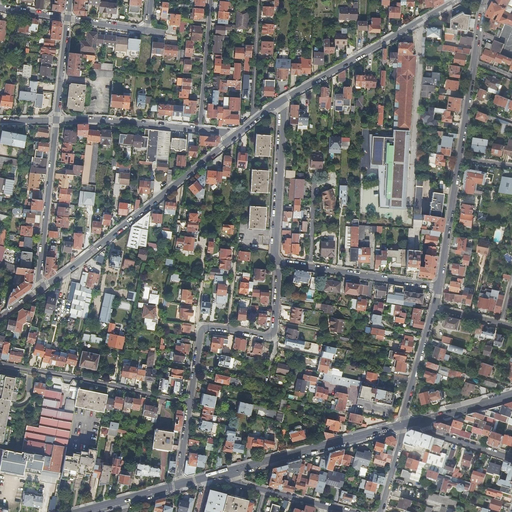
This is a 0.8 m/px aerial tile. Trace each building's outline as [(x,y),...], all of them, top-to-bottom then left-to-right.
[(36,0),(35,8),(43,9),(44,0),(36,0)] [(64,9),(64,0),(54,0),(54,3),(53,3),(52,4),(51,10),(61,12),(64,9)] [(74,0),(73,11),(76,14),(87,16),(88,5),(85,4),(85,6),(84,11),(84,7),(83,7),(83,1),(85,1),(85,0),(74,0)] [(103,0),(103,1),(100,0),(99,5),(99,12),(107,13),(108,3),(108,0),(103,0)] [(140,6),(140,0),(129,0),(128,12),(139,13),(139,6),(140,6)] [(511,0),(494,0),(486,15),(506,23),(505,24),(511,26),(511,14),(510,14),(506,12),(507,9),(505,9),(510,0),(511,0)] [(219,1),(218,11),(227,12),(227,5),(230,5),(230,1),(229,1),(219,1)] [(339,19),(357,19),(358,2),(353,2),(353,8),(339,8),(339,19)] [(393,17),(399,17),(400,4),(400,2),(397,2),(397,4),(394,4),(389,3),(389,7),(388,16),(393,17)] [(116,4),(108,3),(107,13),(116,14),(116,4)] [(274,6),(271,6),(263,6),(263,14),(273,15),(274,6)] [(194,13),(193,19),(198,19),(198,18),(203,18),(204,8),(193,7),(193,12),(194,13)] [(227,12),(218,11),(218,18),(227,19),(228,12),(227,12)] [(235,29),(235,33),(243,34),(244,28),(247,29),(248,11),(236,11),(236,12),(235,24),(235,29)] [(451,28),(445,27),(445,33),(446,33),(454,35),(455,29),(469,31),(471,15),(465,14),(464,12),(452,20),(451,28)] [(170,24),(180,25),(180,21),(180,17),(180,15),(171,14),(170,24)] [(368,32),(380,32),(381,18),(371,17),(371,24),(369,24),(368,32)] [(37,31),(39,19),(31,18),(29,30),(37,31)] [(505,24),(492,18),(490,23),(492,24),(491,26),(497,28),(498,26),(503,28),(505,24)] [(51,33),(50,39),(54,39),(60,40),(61,33),(62,24),(60,22),(52,20),(51,26),(52,27),(52,28),(51,28),(51,29),(49,29),(49,33),(51,33)] [(367,30),(367,21),(358,21),(357,29),(367,30)] [(19,23),(18,31),(27,33),(29,24),(19,23)] [(232,24),(225,23),(225,26),(216,25),(215,34),(226,34),(227,31),(224,31),(225,29),(227,30),(232,30),(232,29),(232,24)] [(265,23),(263,23),(262,32),(273,33),(273,24),(272,24),(265,23)] [(191,40),(192,41),(193,41),(200,41),(201,35),(201,30),(200,30),(200,26),(193,26),(192,26),(190,26),(190,30),(192,30),(191,40)] [(427,36),(441,38),(442,28),(428,26),(427,36)] [(334,33),(334,38),(334,44),(344,44),(347,44),(347,28),(344,27),(342,27),(342,34),(334,33)] [(96,45),(97,35),(98,33),(88,32),(87,42),(80,41),(79,50),(96,52),(96,45)] [(223,35),(214,35),(214,39),(215,40),(215,45),(213,45),(213,48),(213,50),(212,54),(215,55),(220,55),(220,47),(219,47),(220,46),(222,46),(223,35)] [(103,44),(115,45),(116,37),(104,36),(103,43),(103,44)] [(472,45),(473,37),(461,36),(460,43),(472,45)] [(53,46),(54,39),(50,39),(45,38),(40,37),(39,43),(44,43),(44,46),(53,47),(54,48),(55,46),(53,46)] [(115,50),(127,52),(127,50),(128,38),(116,37),(115,45),(115,50)] [(127,50),(139,51),(140,40),(128,38),(127,50)] [(334,38),(323,39),(323,52),(334,52),(334,44),(334,38)] [(413,43),(400,42),(400,39),(398,40),(398,53),(396,81),(393,128),(393,135),(369,134),(370,168),(377,168),(387,168),(385,206),(404,207),(405,184),(406,184),(409,145),(406,143),(406,141),(409,142),(410,122),(413,69),(415,69),(415,55),(414,55),(414,54),(413,54),(413,43)] [(185,54),(184,57),(191,57),(193,57),(193,53),(191,53),(192,41),(191,40),(186,40),(185,49),(185,52),(185,54)] [(487,42),(485,47),(498,53),(500,54),(505,44),(499,41),(495,40),(493,45),(487,42)] [(273,41),(262,41),(261,53),(272,54),(273,41)] [(163,56),(163,54),(164,45),(164,43),(152,42),(151,54),(163,56)] [(244,56),(245,45),(242,44),(242,48),(235,47),(235,58),(239,58),(239,56),(244,56)] [(163,54),(177,55),(178,48),(178,46),(164,45),(163,54)] [(444,45),(443,51),(470,55),(471,49),(463,48),(463,50),(458,49),(459,48),(444,45)] [(53,47),(46,47),(45,54),(52,55),(54,55),(54,52),(55,52),(55,48),(53,47)] [(184,60),(184,57),(185,54),(185,52),(185,49),(178,48),(177,55),(177,59),(181,59),(184,60)] [(492,60),(495,61),(495,60),(497,53),(486,49),(482,59),(489,62),(490,61),(491,62),(492,60)] [(69,52),(66,75),(78,76),(79,70),(79,67),(80,67),(81,66),(79,66),(81,54),(69,52)] [(323,52),(314,52),(313,63),(318,63),(319,64),(322,64),(322,63),(323,63),(323,52)] [(396,81),(398,53),(393,53),(392,53),(390,53),(389,62),(393,63),(393,67),(394,67),(394,72),(392,75),(391,81),(396,81)] [(497,53),(495,60),(501,63),(502,60),(510,64),(511,59),(511,58),(500,54),(498,53),(497,53)] [(52,55),(45,54),(42,54),(41,66),(51,67),(52,55)] [(87,63),(94,63),(95,55),(83,54),(83,57),(87,57),(87,59),(88,59),(87,63)] [(465,65),(466,55),(456,54),(455,64),(465,65)] [(291,63),(290,73),(301,74),(301,72),(308,73),(308,67),(309,68),(310,59),(305,59),(303,57),(302,57),(301,56),(300,57),(298,58),(298,63),(291,63)] [(191,60),(184,60),(181,59),(180,63),(184,64),(183,68),(188,69),(190,69),(191,60)] [(101,65),(100,70),(112,71),(113,64),(103,63),(103,61),(101,61),(101,65)] [(32,65),(24,64),(23,68),(22,72),(22,76),(21,79),(30,80),(32,65)] [(229,71),(229,67),(230,65),(220,64),(220,73),(229,74),(229,71)] [(460,66),(453,65),(451,76),(460,77),(461,72),(460,72),(460,66)] [(50,76),(51,67),(41,66),(40,75),(50,76)] [(276,78),(287,79),(288,68),(277,67),(276,78)] [(113,77),(114,71),(112,71),(100,70),(94,69),(93,75),(100,76),(113,77)] [(423,77),(423,84),(435,85),(437,86),(438,81),(441,81),(441,73),(433,72),(433,77),(423,77)] [(364,87),(364,76),(355,75),(355,86),(364,87)] [(371,75),(364,75),(364,76),(364,87),(376,87),(376,76),(374,76),(371,76),(371,75)] [(500,91),(501,88),(502,85),(499,84),(501,81),(488,76),(486,82),(485,85),(489,86),(487,90),(492,92),(497,94),(498,95),(500,91)] [(219,84),(218,90),(218,91),(227,91),(227,85),(228,85),(236,85),(236,88),(240,89),(241,80),(239,80),(233,80),(227,80),(223,79),(219,79),(219,84)] [(460,81),(448,79),(447,89),(458,90),(460,81)] [(34,90),(36,90),(50,92),(51,87),(55,88),(55,83),(34,81),(33,87),(32,90),(34,90)] [(264,95),(274,95),(274,81),(264,81),(264,86),(263,86),(262,90),(264,90),(264,95)] [(82,111),(82,110),(83,110),(85,85),(70,83),(70,85),(69,85),(68,91),(70,91),(69,100),(67,100),(66,106),(68,106),(68,108),(73,109),(73,110),(82,111)] [(0,103),(0,105),(12,108),(13,96),(15,85),(14,85),(9,84),(9,88),(6,87),(5,95),(1,94),(0,103)] [(423,84),(422,97),(430,97),(431,93),(429,93),(429,91),(434,92),(434,91),(435,85),(423,84)] [(179,97),(185,98),(186,94),(190,94),(191,86),(182,85),(181,92),(179,91),(179,97)] [(32,90),(33,87),(30,87),(30,91),(20,90),(19,99),(35,101),(35,95),(36,93),(36,90),(34,90),(32,90)] [(326,89),(326,88),(321,87),(321,97),(319,97),(319,103),(320,103),(326,104),(326,107),(327,108),(330,108),(331,97),(328,97),(329,89),(326,89)] [(489,101),(492,92),(487,90),(481,88),(478,97),(485,100),(485,99),(489,101)] [(218,90),(212,90),(212,96),(210,95),(210,99),(212,99),(211,103),(213,104),(217,104),(218,99),(218,96),(218,91),(218,90)] [(130,93),(123,92),(123,95),(122,108),(129,108),(130,93)] [(122,108),(123,95),(111,94),(110,107),(122,108)] [(334,109),(342,110),(342,105),(342,102),(343,95),(335,94),(334,109)] [(504,111),(509,99),(506,98),(498,95),(497,94),(495,102),(501,104),(499,109),(504,111)] [(43,96),(35,95),(35,101),(34,107),(41,108),(42,104),(43,96)] [(146,96),(144,96),(138,95),(137,106),(145,107),(145,102),(146,96)] [(355,106),(363,107),(364,95),(360,95),(360,103),(355,103),(355,106)] [(239,98),(224,97),(223,99),(223,106),(223,107),(222,118),(222,120),(222,123),(238,123),(238,114),(229,114),(229,111),(234,111),(235,111),(235,110),(239,110),(239,98)] [(449,109),(461,111),(463,99),(451,97),(450,103),(449,103),(448,106),(450,106),(449,109)] [(158,103),(157,114),(164,114),(165,103),(158,103)] [(173,104),(165,103),(164,114),(172,115),(173,105),(173,104)] [(213,104),(211,103),(208,103),(207,111),(207,113),(207,117),(216,117),(217,110),(212,109),(213,104)] [(195,114),(195,107),(184,106),(173,105),(172,115),(171,121),(183,122),(183,116),(182,116),(183,113),(195,114)] [(290,116),(298,117),(298,110),(299,105),(290,105),(290,116)] [(435,112),(436,108),(429,107),(429,111),(421,110),(420,117),(428,118),(427,124),(435,125),(436,120),(434,119),(435,112)] [(438,108),(436,108),(435,112),(444,113),(443,121),(444,121),(452,122),(453,117),(450,116),(451,112),(448,111),(448,109),(438,108)] [(299,109),(298,110),(298,117),(298,124),(298,125),(307,125),(307,111),(303,110),(303,109),(299,109)] [(495,125),(496,121),(497,118),(486,114),(479,111),(477,118),(487,122),(487,120),(490,121),(489,123),(495,125)] [(87,136),(87,130),(88,125),(77,125),(77,134),(83,134),(83,136),(87,136)] [(47,136),(49,128),(39,127),(38,134),(47,136)] [(101,131),(100,143),(110,144),(111,137),(109,136),(110,130),(101,129),(101,130),(101,131)] [(170,131),(145,129),(144,136),(148,137),(147,142),(145,161),(152,162),(152,164),(151,170),(157,171),(157,170),(157,163),(166,164),(166,163),(168,164),(169,151),(169,148),(170,131)] [(14,132),(2,130),(0,140),(0,142),(12,145),(14,132)] [(76,131),(65,130),(64,141),(74,142),(76,131)] [(80,183),(96,185),(98,164),(100,143),(101,131),(101,130),(100,130),(99,131),(87,130),(87,136),(86,144),(85,152),(84,155),(83,165),(81,176),(80,183)] [(437,154),(444,155),(451,156),(454,137),(457,138),(458,134),(443,131),(442,135),(443,136),(442,144),(441,144),(441,145),(439,145),(437,154)] [(26,134),(14,132),(12,145),(24,147),(25,139),(26,134)] [(269,144),(269,141),(270,135),(259,135),(259,134),(256,133),(254,157),(257,157),(258,156),(268,156),(269,144)] [(131,144),(132,135),(127,134),(127,137),(123,136),(122,143),(131,144)] [(141,136),(133,135),(132,146),(140,147),(141,136)] [(207,137),(199,136),(198,144),(207,145),(207,137)] [(329,149),(341,149),(341,148),(341,141),(341,137),(329,136),(329,149)] [(178,139),(172,138),(171,148),(169,148),(169,151),(175,152),(177,152),(178,139)] [(472,150),(486,152),(488,140),(474,138),(472,150)] [(49,142),(40,141),(39,141),(38,149),(35,149),(34,156),(37,157),(40,157),(44,157),(44,150),(48,150),(49,142)] [(63,142),(62,152),(70,153),(71,148),(74,148),(74,145),(71,145),(71,143),(63,142)] [(502,155),(504,145),(494,144),(493,153),(502,155)] [(197,146),(189,146),(188,155),(196,156),(197,146)] [(72,162),(73,154),(70,153),(62,152),(61,161),(72,162)] [(236,167),(245,168),(247,153),(238,152),(236,167)] [(437,154),(434,153),(433,157),(430,156),(429,162),(445,165),(446,159),(443,159),(444,155),(437,154)] [(183,155),(177,155),(176,164),(184,165),(185,154),(183,154),(183,155)] [(9,157),(0,155),(0,161),(8,164),(9,157)] [(225,166),(230,166),(231,156),(224,155),(223,164),(225,164),(225,166)] [(316,166),(322,166),(323,155),(311,155),(310,167),(316,167),(316,166)] [(45,173),(46,169),(33,167),(33,165),(34,156),(32,156),(32,157),(30,172),(45,173)] [(18,159),(9,157),(8,164),(17,165),(18,159)] [(72,175),(78,176),(79,165),(73,164),(73,170),(65,169),(65,174),(72,175)] [(229,176),(230,166),(225,166),(222,165),(222,172),(221,175),(229,176)] [(385,206),(387,168),(377,168),(380,208),(404,209),(404,207),(385,206)] [(267,179),(267,176),(267,171),(254,170),(254,169),(251,169),(250,193),(253,193),(253,192),(254,192),(254,193),(255,193),(255,192),(266,193),(267,179)] [(478,183),(485,184),(487,172),(468,169),(466,171),(465,178),(470,179),(475,180),(475,183),(478,183)] [(220,181),(221,180),(221,175),(222,172),(210,171),(207,170),(206,175),(205,182),(214,183),(216,183),(216,181),(220,181)] [(45,179),(45,173),(30,172),(28,187),(38,188),(39,183),(40,178),(45,179)] [(115,172),(114,182),(128,184),(129,182),(129,174),(115,172)] [(66,188),(67,188),(68,182),(71,182),(72,175),(65,174),(55,173),(55,178),(60,178),(61,178),(61,181),(59,181),(59,187),(66,188)] [(6,178),(0,176),(0,201),(1,202),(2,196),(3,192),(12,194),(15,180),(6,178)] [(511,177),(502,176),(500,187),(499,191),(511,194),(511,177)] [(423,178),(416,177),(414,214),(421,214),(423,178)] [(470,179),(465,178),(463,192),(478,195),(479,195),(479,191),(475,190),(475,184),(478,183),(475,183),(475,180),(470,179)] [(302,198),(303,179),(295,179),(294,190),(294,194),(294,198),(300,198),(302,198)] [(149,184),(146,184),(146,181),(140,180),(138,192),(148,193),(149,184)] [(445,181),(438,180),(437,188),(444,189),(445,181)] [(188,186),(194,194),(202,188),(196,181),(192,184),(191,183),(188,184),(189,186),(188,186)] [(95,189),(96,185),(80,183),(80,190),(79,191),(95,192),(95,189)] [(342,199),(342,208),(347,208),(348,186),(339,185),(339,197),(341,197),(341,199),(342,199)] [(38,188),(28,187),(27,189),(33,190),(32,198),(37,198),(39,188),(38,188)] [(71,192),(72,189),(67,188),(66,188),(66,189),(60,189),(59,198),(60,198),(59,203),(64,204),(69,205),(70,199),(69,199),(70,192),(71,192)] [(332,189),(327,191),(322,193),(321,194),(320,195),(320,196),(320,197),(321,198),(321,199),(322,199),(323,199),(324,199),(325,202),(325,209),(335,209),(335,200),(332,189)] [(428,215),(440,217),(441,207),(442,207),(442,204),(443,194),(433,192),(431,202),(430,202),(430,206),(429,215),(428,215)] [(37,198),(32,198),(31,200),(31,201),(28,201),(28,204),(31,204),(30,208),(35,209),(41,210),(42,199),(37,198)] [(299,210),(300,200),(294,199),(294,200),(293,206),(293,210),(293,218),(298,218),(303,218),(306,219),(306,215),(303,215),(303,210),(299,210)] [(176,203),(165,201),(164,210),(163,213),(175,214),(176,203)] [(119,202),(117,213),(126,214),(126,213),(127,213),(128,208),(130,207),(130,203),(119,202)] [(2,203),(1,210),(1,212),(7,213),(7,212),(9,205),(2,203)] [(74,205),(69,205),(64,204),(64,207),(58,207),(58,210),(57,210),(56,213),(57,214),(68,216),(68,211),(70,211),(70,208),(73,208),(74,205)] [(472,215),(474,206),(463,204),(462,213),(472,215)] [(265,215),(265,212),(265,207),(252,207),(252,205),(249,205),(248,222),(248,228),(259,229),(264,229),(265,215)] [(41,214),(41,210),(35,209),(30,208),(27,208),(24,208),(23,212),(27,212),(26,221),(34,222),(34,214),(41,214)] [(197,213),(201,213),(201,210),(189,208),(189,212),(188,212),(188,221),(196,221),(197,213)] [(150,211),(132,225),(128,246),(137,248),(138,245),(146,246),(146,242),(150,211)] [(286,217),(291,217),(292,211),(283,211),(283,221),(282,221),(282,229),(285,229),(285,221),(286,221),(286,217)] [(482,221),(485,221),(486,217),(482,217),(483,213),(479,212),(478,215),(477,220),(482,221)] [(0,219),(9,222),(11,216),(8,215),(0,213),(0,219)] [(160,223),(161,214),(152,213),(151,222),(160,223)] [(471,226),(473,215),(472,215),(462,213),(460,224),(465,225),(465,227),(468,227),(469,226),(471,226)] [(103,214),(103,215),(102,224),(110,224),(111,215),(103,214)] [(67,227),(69,217),(56,215),(56,220),(57,220),(56,226),(67,227)] [(422,215),(422,220),(432,221),(433,220),(434,220),(433,226),(432,226),(431,230),(440,231),(443,232),(445,218),(440,217),(428,215),(422,215)] [(0,219),(0,227),(1,228),(8,229),(9,222),(0,219)] [(422,220),(413,219),(413,228),(408,228),(407,249),(406,263),(406,267),(406,272),(417,273),(418,266),(419,253),(419,251),(414,251),(415,227),(421,227),(422,226),(422,220)] [(196,234),(198,235),(199,231),(196,231),(197,221),(196,221),(188,221),(187,220),(186,230),(191,231),(191,234),(196,234)] [(346,220),(345,247),(351,247),(350,261),(357,261),(358,236),(358,226),(359,221),(346,220)] [(101,222),(92,221),(91,232),(99,233),(101,222)] [(232,233),(233,225),(223,224),(222,229),(227,230),(226,233),(232,233)] [(32,227),(31,226),(21,225),(20,234),(30,235),(31,234),(32,227)] [(440,231),(431,230),(426,229),(421,228),(421,233),(425,234),(424,235),(426,235),(425,242),(436,244),(437,237),(439,237),(440,231)] [(61,239),(61,236),(62,232),(60,232),(53,231),(49,230),(48,236),(55,237),(55,238),(61,239)] [(287,234),(287,240),(285,240),(285,243),(283,243),(283,248),(285,248),(285,253),(289,253),(290,238),(291,230),(288,230),(282,230),(282,233),(287,234)] [(83,234),(74,233),(72,243),(71,248),(74,249),(74,250),(79,250),(79,249),(81,249),(83,234)] [(195,238),(196,234),(191,234),(189,234),(188,233),(184,233),(184,238),(184,239),(182,249),(192,250),(194,238),(195,238)] [(304,237),(304,234),(300,233),(296,233),(292,233),(291,253),(298,253),(298,251),(299,252),(300,246),(298,246),(298,244),(295,244),(296,237),(299,237),(304,237)] [(31,246),(32,236),(25,236),(24,242),(19,241),(19,245),(31,246)] [(358,236),(357,261),(368,262),(369,241),(362,241),(363,239),(364,236),(358,236)] [(465,251),(467,238),(466,238),(460,237),(459,243),(458,250),(462,251),(464,251),(465,251)] [(175,248),(182,249),(184,239),(176,238),(175,248)] [(482,253),(488,254),(488,252),(489,247),(490,242),(478,240),(476,253),(481,254),(482,253)] [(321,242),(320,255),(333,256),(333,241),(328,241),(328,242),(321,242)] [(62,250),(71,252),(71,248),(72,243),(64,242),(62,250)] [(46,252),(46,256),(54,257),(55,257),(55,253),(56,253),(56,251),(56,248),(55,248),(55,246),(51,245),(50,250),(49,250),(49,252),(46,252)] [(427,249),(426,254),(435,256),(436,251),(434,250),(435,247),(428,246),(428,249),(427,249)] [(143,249),(139,249),(138,257),(145,259),(147,249),(143,248),(143,249)] [(220,248),(219,257),(229,259),(231,250),(220,248)] [(401,263),(401,249),(392,248),(392,257),(393,257),(396,258),(396,261),(395,262),(393,262),(392,263),(392,264),(392,265),(392,266),(393,266),(400,267),(401,263)] [(22,250),(20,267),(30,268),(32,252),(22,250)] [(248,260),(249,252),(239,250),(238,259),(248,260)] [(469,265),(471,252),(465,251),(464,251),(462,251),(458,250),(456,250),(456,253),(460,254),(465,255),(463,264),(469,265)] [(96,261),(103,264),(105,256),(100,253),(98,257),(96,261)] [(121,256),(117,255),(112,253),(109,266),(115,267),(119,267),(121,256)] [(425,261),(424,266),(430,267),(435,267),(436,256),(435,256),(426,254),(425,254),(424,261),(425,261)] [(47,278),(55,272),(56,264),(53,264),(54,257),(46,256),(44,276),(47,278)] [(0,259),(0,267),(15,272),(16,266),(17,266),(17,265),(0,259)] [(132,269),(134,261),(125,259),(123,268),(132,269)] [(230,265),(231,260),(220,259),(219,267),(223,268),(229,268),(229,264),(230,265)] [(460,267),(460,264),(454,263),(453,273),(459,274),(458,275),(462,276),(464,267),(460,267)] [(16,266),(15,272),(23,273),(23,272),(25,272),(24,277),(22,277),(21,279),(24,279),(24,281),(21,282),(20,281),(16,284),(17,285),(16,285),(17,286),(14,289),(12,288),(12,291),(12,292),(10,291),(6,307),(30,289),(33,286),(35,268),(30,268),(20,267),(17,266),(16,266)] [(417,273),(417,278),(419,278),(419,276),(431,278),(433,276),(435,267),(430,267),(424,266),(424,267),(421,267),(418,266),(417,273)] [(264,269),(259,268),(255,268),(254,276),(253,275),(253,276),(254,276),(254,277),(264,278),(264,269)] [(309,271),(294,269),(292,282),(298,283),(299,281),(307,283),(309,271)] [(89,272),(88,273),(83,271),(80,283),(71,281),(67,299),(72,300),(69,312),(79,315),(86,286),(93,287),(94,284),(97,285),(98,283),(97,283),(99,274),(89,272)] [(180,278),(178,278),(179,274),(171,273),(170,281),(179,283),(180,278)] [(214,278),(212,293),(217,294),(216,302),(225,303),(226,299),(227,299),(228,293),(225,293),(226,285),(222,284),(222,276),(214,275),(214,278)] [(449,293),(463,295),(463,293),(459,293),(461,282),(462,282),(463,279),(458,278),(458,282),(451,281),(449,293)] [(56,299),(57,299),(62,279),(57,283),(53,298),(48,297),(45,308),(53,309),(56,299)] [(339,292),(340,282),(325,279),(323,290),(339,292)] [(249,280),(247,280),(247,283),(240,282),(239,292),(248,293),(248,287),(249,281),(249,280)] [(358,294),(359,284),(346,282),(344,293),(358,295),(358,294)] [(367,285),(359,284),(358,294),(365,295),(367,285)] [(392,303),(402,305),(404,292),(405,286),(389,284),(387,296),(386,302),(392,303)] [(379,295),(385,296),(386,287),(384,287),(375,285),(375,289),(377,289),(376,297),(378,298),(379,295)] [(477,306),(488,308),(492,290),(485,288),(485,290),(481,289),(477,306)] [(185,302),(191,303),(192,295),(190,295),(191,290),(182,289),(181,299),(185,300),(185,302)] [(252,289),(252,293),(252,295),(260,296),(260,298),(261,298),(260,302),(265,302),(265,304),(268,305),(269,290),(252,289)] [(466,304),(471,305),(474,289),(472,289),(471,292),(469,292),(464,291),(463,293),(463,295),(462,302),(466,302),(466,304)] [(495,311),(497,299),(498,296),(498,295),(499,290),(493,289),(492,290),(488,308),(488,309),(495,311)] [(129,290),(127,299),(134,301),(136,292),(129,290)] [(402,305),(409,306),(414,307),(415,302),(416,293),(404,292),(402,305)] [(462,302),(463,295),(449,293),(446,292),(445,299),(462,302)] [(87,293),(81,317),(87,318),(92,294),(87,293)] [(109,294),(106,293),(99,320),(109,322),(115,296),(115,295),(112,294),(109,294)] [(416,293),(415,302),(422,303),(423,295),(416,293)] [(143,316),(145,316),(146,317),(145,324),(147,324),(147,325),(147,326),(148,328),(152,328),(154,327),(154,325),(157,325),(158,319),(157,318),(153,318),(155,306),(152,306),(153,302),(157,303),(158,295),(150,294),(149,301),(147,303),(143,303),(142,306),(142,307),(143,308),(143,309),(144,310),(143,316)] [(504,296),(498,295),(498,296),(497,299),(495,311),(494,312),(500,314),(504,296)] [(31,322),(37,297),(30,302),(31,304),(29,311),(23,309),(22,308),(18,311),(18,312),(16,321),(14,330),(20,331),(22,323),(26,321),(31,322)] [(355,309),(357,303),(357,300),(350,299),(348,308),(355,309)] [(357,310),(364,311),(366,300),(361,299),(360,303),(357,303),(355,309),(357,310)] [(201,301),(200,313),(206,313),(209,313),(210,302),(201,301)] [(324,309),(324,312),(332,314),(333,305),(315,302),(314,308),(324,309)] [(377,307),(373,307),(373,312),(381,314),(383,303),(378,302),(377,307)] [(190,314),(192,315),(193,310),(190,310),(191,305),(181,304),(179,317),(189,319),(190,314)] [(404,318),(405,318),(405,313),(401,312),(401,311),(400,311),(400,306),(396,305),(394,314),(393,314),(393,316),(395,316),(404,318)] [(290,318),(290,322),(299,324),(300,320),(302,308),(292,306),(290,318)] [(249,320),(250,309),(246,309),(239,308),(238,319),(249,320)] [(413,308),(411,319),(414,320),(419,320),(420,314),(422,314),(423,310),(413,308)] [(266,321),(270,322),(271,311),(267,311),(263,310),(262,314),(259,313),(258,319),(259,319),(258,323),(264,324),(264,326),(266,326),(266,321)] [(380,323),(380,320),(381,315),(371,313),(370,321),(373,321),(380,323)] [(460,319),(447,316),(444,326),(456,329),(457,329),(459,324),(460,319)] [(332,325),(331,330),(342,332),(344,320),(331,317),(329,324),(332,325)] [(6,328),(14,330),(16,321),(8,319),(6,328)] [(419,320),(414,320),(413,326),(423,328),(424,321),(419,320)] [(372,327),(382,329),(383,326),(384,323),(380,323),(373,321),(372,327)] [(190,332),(191,323),(183,322),(183,327),(183,331),(190,332)] [(109,323),(106,339),(105,341),(108,342),(107,345),(121,348),(123,336),(118,335),(120,327),(114,326),(115,324),(109,323)] [(484,325),(478,323),(476,332),(475,337),(477,337),(478,338),(479,333),(482,334),(483,330),(483,328),(484,326),(484,325)] [(37,332),(37,329),(38,327),(30,325),(29,332),(26,340),(26,341),(34,343),(37,332)] [(383,336),(384,330),(382,329),(372,327),(371,333),(376,335),(383,336)] [(297,339),(298,330),(288,328),(286,337),(297,339)] [(485,337),(493,339),(495,333),(486,331),(486,330),(487,329),(485,328),(483,328),(483,330),(482,334),(481,336),(480,335),(480,338),(484,339),(485,337)] [(90,335),(83,334),(82,340),(104,344),(105,341),(106,339),(95,336),(95,335),(91,334),(90,335)] [(503,346),(506,336),(498,334),(496,344),(503,346)] [(444,335),(442,342),(451,344),(452,338),(444,335)] [(240,337),(235,336),(232,347),(242,350),(243,345),(245,346),(246,340),(239,339),(240,337)] [(188,344),(189,339),(182,337),(180,349),(177,348),(176,352),(185,353),(188,354),(189,344),(188,344)] [(212,338),(210,351),(217,352),(217,347),(220,348),(221,348),(222,344),(223,344),(223,343),(227,344),(228,339),(223,338),(214,337),(214,338),(212,338)] [(411,352),(413,341),(403,340),(402,339),(401,342),(400,343),(401,343),(400,350),(411,352)] [(9,342),(4,341),(3,347),(2,348),(0,357),(8,359),(10,351),(10,350),(8,349),(9,342)] [(43,356),(44,353),(46,345),(44,345),(45,342),(41,341),(40,344),(36,343),(34,354),(43,356)] [(257,343),(254,343),(252,352),(259,354),(261,344),(257,343)] [(464,348),(451,344),(449,350),(462,354),(464,348)] [(484,354),(490,356),(493,346),(486,345),(484,354)] [(437,346),(436,346),(433,357),(443,360),(443,359),(448,360),(450,355),(445,354),(446,349),(437,346)] [(24,349),(15,347),(14,352),(10,351),(8,359),(20,362),(21,357),(22,357),(23,353),(24,349)] [(59,356),(60,351),(52,349),(50,354),(48,363),(57,365),(59,356)] [(68,353),(67,357),(65,362),(75,364),(77,355),(73,354),(73,352),(68,350),(68,353)] [(390,350),(388,358),(395,360),(397,360),(404,361),(405,353),(390,350)] [(80,361),(79,365),(96,369),(99,355),(83,351),(81,357),(80,361)] [(145,370),(143,379),(154,381),(155,374),(156,369),(152,369),(154,353),(148,352),(148,353),(146,364),(145,368),(145,370)] [(185,358),(185,353),(176,352),(174,352),(174,356),(172,356),(171,359),(184,361),(184,358),(185,358)] [(48,363),(50,354),(44,353),(43,356),(42,361),(48,363)] [(230,357),(223,355),(220,355),(219,358),(218,365),(228,367),(232,367),(234,358),(230,357)] [(65,357),(59,356),(57,365),(63,366),(65,357)] [(322,357),(321,357),(318,371),(321,372),(323,372),(324,373),(332,375),(333,375),(341,376),(341,375),(342,371),(339,370),(338,369),(333,368),(331,369),(330,368),(331,362),(329,362),(329,358),(326,358),(322,357)] [(397,360),(396,367),(395,370),(404,372),(406,362),(404,361),(397,360)] [(427,366),(437,369),(438,366),(440,367),(441,365),(428,361),(427,366)] [(493,365),(482,362),(479,372),(490,376),(493,365)] [(129,366),(128,376),(135,377),(137,364),(130,363),(129,366)] [(284,364),(278,363),(276,372),(287,374),(289,365),(284,364)] [(137,369),(136,378),(143,379),(145,370),(145,368),(146,364),(142,364),(142,365),(138,364),(137,369)] [(121,375),(128,376),(129,366),(123,365),(121,375)] [(437,369),(436,372),(445,375),(446,370),(449,371),(450,368),(447,367),(441,365),(440,367),(438,366),(437,369)] [(167,367),(166,376),(169,376),(172,377),(181,378),(183,369),(167,367)] [(448,376),(452,377),(452,375),(461,377),(461,375),(462,372),(454,370),(450,368),(449,371),(448,376)] [(303,374),(302,379),(306,380),(310,381),(309,384),(315,385),(316,383),(315,382),(316,377),(310,375),(311,370),(306,369),(305,374),(303,374)] [(361,378),(360,381),(362,381),(377,384),(378,384),(379,380),(376,379),(377,374),(372,373),(373,371),(369,371),(368,372),(367,372),(366,377),(365,379),(361,378)] [(427,381),(434,383),(437,374),(427,371),(425,376),(428,377),(427,381)] [(239,378),(216,373),(214,381),(236,386),(237,382),(238,382),(239,378)] [(324,373),(323,379),(331,381),(331,383),(350,387),(350,384),(361,386),(362,381),(360,381),(351,379),(341,376),(333,375),(332,375),(324,373)] [(0,442),(7,444),(10,427),(5,426),(9,407),(10,402),(13,402),(15,402),(20,377),(0,374),(0,376),(0,442)] [(284,376),(276,374),(274,380),(286,382),(286,381),(285,381),(284,380),(284,379),(284,376)] [(171,383),(171,384),(174,384),(173,390),(176,391),(181,392),(183,381),(182,381),(183,378),(181,378),(172,377),(171,383)] [(168,383),(169,379),(160,378),(159,389),(166,390),(166,389),(167,389),(168,383)] [(302,379),(297,378),(294,390),(295,391),(303,392),(306,380),(302,379)] [(362,381),(361,386),(358,397),(377,401),(377,403),(381,404),(381,402),(391,404),(394,392),(377,388),(377,384),(362,381)] [(475,384),(466,381),(464,387),(463,387),(461,393),(469,395),(471,390),(474,391),(475,384)] [(46,384),(35,382),(33,392),(39,393),(44,394),(45,387),(45,385),(46,384)] [(219,391),(221,385),(209,383),(208,383),(208,386),(206,394),(215,396),(222,397),(223,392),(220,392),(219,391)] [(323,388),(316,386),(315,385),(309,384),(308,389),(316,391),(314,396),(318,397),(317,401),(322,402),(323,398),(327,399),(327,395),(328,390),(322,389),(323,388)] [(79,386),(78,386),(75,400),(74,406),(103,412),(104,407),(106,398),(106,396),(107,394),(79,388),(79,386)] [(0,448),(0,470),(23,475),(24,469),(25,469),(38,472),(41,472),(42,472),(47,473),(48,472),(49,472),(50,470),(59,472),(62,472),(65,454),(74,406),(75,400),(66,398),(64,406),(62,406),(63,399),(60,399),(61,390),(60,390),(45,387),(44,394),(43,398),(42,403),(41,409),(40,414),(41,414),(39,427),(26,425),(21,453),(0,448)] [(432,401),(433,403),(437,402),(438,401),(437,400),(443,398),(440,389),(435,391),(434,388),(429,389),(429,391),(432,401)] [(332,403),(331,408),(344,411),(345,406),(346,399),(347,394),(336,391),(336,394),(335,393),(334,396),(338,397),(338,399),(337,404),(336,404),(334,403),(332,403)] [(422,404),(432,401),(429,391),(419,394),(422,404)] [(213,407),(215,396),(206,394),(202,393),(199,404),(204,405),(213,407)] [(114,398),(106,396),(106,398),(104,407),(112,409),(114,400),(114,398)] [(115,396),(114,398),(114,400),(112,409),(112,410),(120,411),(122,398),(115,396)] [(131,408),(133,398),(125,396),(124,406),(123,410),(126,410),(127,407),(131,408)] [(140,399),(133,398),(131,408),(138,409),(140,399)] [(252,404),(238,401),(236,412),(237,412),(249,415),(252,404)] [(158,407),(144,404),(144,405),(142,414),(152,416),(151,421),(156,422),(158,407)] [(212,414),(213,407),(204,405),(202,412),(212,414)] [(511,408),(503,405),(487,410),(511,418),(511,413),(511,408)] [(175,419),(182,421),(183,410),(176,409),(175,419)] [(282,422),(284,411),(278,409),(276,421),(282,422)] [(487,410),(476,413),(485,416),(496,420),(498,420),(508,424),(511,424),(511,418),(487,410)] [(210,421),(212,414),(202,412),(201,419),(210,421)] [(356,413),(355,413),(350,412),(348,420),(361,423),(362,415),(356,413)] [(476,413),(466,415),(474,418),(481,420),(483,421),(485,416),(476,413)] [(496,420),(485,416),(483,421),(487,422),(490,423),(495,425),(496,420)] [(339,421),(326,418),(325,424),(330,425),(329,429),(337,430),(339,421)] [(174,430),(180,431),(182,421),(175,419),(174,430)] [(215,434),(217,423),(210,421),(201,419),(200,423),(199,423),(198,428),(205,430),(210,431),(212,433),(215,434)] [(452,427),(453,427),(460,430),(461,430),(463,423),(454,420),(452,427)] [(478,428),(484,430),(486,425),(487,422),(483,421),(481,420),(481,421),(478,428)] [(494,428),(488,445),(500,449),(504,437),(499,435),(500,433),(499,433),(498,435),(495,434),(496,430),(495,430),(498,420),(496,420),(495,425),(494,428)] [(445,421),(435,424),(435,428),(451,433),(453,427),(452,427),(446,425),(445,421)] [(484,430),(483,434),(482,436),(485,437),(486,435),(489,437),(492,428),(489,427),(490,423),(487,422),(486,425),(484,430)] [(465,431),(467,432),(469,432),(470,427),(473,428),(472,431),(483,434),(484,430),(478,428),(467,425),(465,431)] [(117,429),(109,427),(108,431),(108,434),(116,436),(117,431),(117,429)] [(171,448),(172,444),(172,440),(173,432),(156,429),(156,428),(155,427),(153,442),(152,447),(171,450),(171,448)] [(453,427),(451,433),(459,435),(465,437),(467,432),(465,431),(461,430),(460,430),(453,427)] [(235,431),(234,431),(226,429),(225,434),(226,434),(226,440),(233,441),(235,431)] [(304,434),(303,430),(298,431),(295,430),(289,431),(292,442),(306,438),(304,434)] [(431,449),(434,438),(413,431),(408,434),(405,444),(414,447),(415,444),(431,449)] [(264,439),(264,438),(260,437),(260,439),(257,438),(256,440),(253,439),(253,437),(247,436),(245,447),(251,448),(251,445),(262,448),(264,439)] [(391,436),(373,441),(376,441),(384,444),(388,445),(394,447),(396,440),(391,436)] [(503,444),(511,446),(511,443),(511,437),(506,436),(503,444)] [(440,453),(444,441),(434,438),(431,449),(437,451),(437,454),(440,455),(440,453)] [(275,441),(264,439),(262,448),(266,449),(267,446),(273,447),(275,441)] [(222,450),(231,452),(231,451),(233,443),(233,441),(226,440),(225,446),(223,445),(222,450)] [(384,444),(376,441),(373,449),(381,452),(384,444)] [(233,443),(231,451),(242,452),(243,447),(240,446),(240,444),(233,443)] [(65,454),(62,472),(61,477),(68,479),(69,475),(76,477),(77,474),(84,475),(84,472),(92,473),(94,460),(96,450),(89,448),(88,448),(88,452),(81,450),(80,454),(73,453),(73,452),(72,456),(65,454)] [(337,451),(329,453),(328,457),(325,469),(329,470),(331,470),(333,462),(334,462),(334,461),(334,460),(338,460),(337,464),(339,465),(340,463),(342,454),(344,449),(337,451)] [(426,463),(424,468),(429,470),(442,474),(444,468),(448,456),(446,455),(442,454),(440,453),(440,455),(437,454),(437,451),(431,449),(430,452),(426,463)] [(454,472),(455,468),(456,465),(450,464),(452,456),(453,456),(455,450),(450,449),(449,455),(448,456),(444,468),(447,469),(454,472)] [(363,453),(356,451),(354,457),(352,465),(351,467),(359,469),(360,463),(368,466),(371,453),(364,450),(363,453)] [(113,456),(111,466),(110,472),(119,473),(120,470),(120,467),(121,461),(122,457),(119,456),(118,459),(117,458),(118,453),(113,452),(113,456)] [(187,476),(195,474),(196,466),(198,454),(190,452),(188,459),(188,461),(186,460),(184,473),(187,476)] [(374,462),(384,465),(385,461),(390,462),(392,455),(381,452),(380,455),(376,454),(374,462)] [(206,455),(198,454),(196,466),(204,467),(206,455)] [(345,455),(342,454),(340,463),(348,465),(348,464),(352,465),(354,457),(345,455)] [(470,466),(473,457),(465,454),(462,464),(470,466)] [(320,467),(321,467),(325,469),(328,457),(326,456),(325,460),(322,459),(320,467)] [(403,469),(401,477),(419,482),(423,468),(424,468),(426,463),(422,462),(418,460),(415,460),(409,458),(406,467),(417,470),(416,472),(411,473),(410,475),(408,474),(408,471),(403,469)] [(103,462),(94,460),(92,473),(91,476),(100,478),(103,462)] [(293,492),(294,487),(296,481),(300,464),(301,460),(296,462),(287,464),(285,474),(283,481),(281,489),(293,492)] [(504,486),(511,488),(511,462),(506,461),(504,467),(503,471),(507,472),(508,472),(508,473),(509,473),(509,474),(510,474),(511,474),(509,482),(503,480),(502,482),(500,481),(498,485),(503,486),(504,486)] [(108,463),(103,462),(100,478),(99,484),(108,482),(110,472),(111,466),(108,465),(108,463)] [(141,474),(148,476),(149,466),(149,464),(137,462),(135,474),(141,475),(141,474)] [(503,471),(504,467),(490,462),(487,471),(493,473),(493,472),(502,474),(503,471)] [(306,470),(311,471),(311,470),(312,465),(312,464),(307,463),(307,466),(306,467),(305,467),(305,466),(304,466),(304,465),(300,464),(296,481),(305,484),(307,484),(308,482),(309,479),(300,477),(301,472),(302,472),(303,469),(306,469),(306,470)] [(285,474),(287,464),(272,468),(268,485),(281,489),(283,481),(282,481),(282,480),(281,479),(281,477),(280,477),(281,475),(285,474)] [(319,467),(312,465),(311,470),(317,471),(316,475),(310,473),(309,479),(308,482),(307,484),(307,485),(315,487),(319,474),(321,467),(320,467),(319,467)] [(149,466),(148,476),(148,477),(151,477),(153,477),(153,475),(160,476),(161,468),(149,466)] [(452,477),(461,479),(463,474),(458,472),(459,469),(455,468),(454,472),(452,477)] [(120,470),(119,473),(117,483),(120,483),(124,484),(128,484),(131,484),(133,472),(130,472),(120,470)] [(329,470),(325,482),(337,486),(337,487),(342,488),(344,479),(345,474),(337,472),(335,471),(331,470),(329,470)] [(445,477),(446,475),(442,474),(429,470),(427,476),(437,480),(438,475),(445,477)] [(470,482),(471,482),(475,484),(476,484),(477,480),(478,479),(482,480),(482,482),(483,482),(486,475),(474,471),(470,482)] [(315,487),(315,489),(323,491),(325,482),(327,476),(319,474),(315,487)] [(380,484),(383,484),(385,477),(378,475),(378,476),(374,475),(372,481),(377,483),(380,484)] [(441,490),(441,491),(446,492),(447,487),(448,488),(449,488),(450,488),(451,488),(452,487),(452,486),(451,485),(459,487),(458,488),(459,490),(461,491),(463,490),(464,488),(469,490),(471,482),(470,482),(461,479),(459,483),(458,482),(458,483),(457,483),(457,484),(452,483),(452,481),(451,481),(452,477),(446,475),(445,477),(443,484),(441,490)] [(366,483),(364,489),(367,490),(365,497),(373,499),(373,495),(374,492),(376,487),(377,483),(372,481),(367,480),(366,483)] [(52,511),(54,511),(60,483),(57,483),(55,496),(53,495),(52,499),(50,499),(47,511),(52,511)] [(502,496),(503,492),(502,492),(497,490),(487,487),(487,489),(488,489),(487,491),(489,491),(488,494),(496,496),(497,494),(502,496)] [(222,510),(226,494),(209,490),(203,511),(217,511),(218,510),(218,508),(222,510)] [(361,495),(341,490),(339,499),(351,502),(351,501),(354,501),(355,497),(360,498),(361,495)] [(446,504),(445,507),(448,508),(454,509),(454,510),(457,500),(445,497),(439,495),(429,492),(427,498),(441,502),(446,504)] [(43,496),(34,495),(24,493),(22,504),(32,506),(41,507),(43,496)] [(230,495),(226,494),(222,510),(226,511),(230,511),(244,511),(247,502),(248,500),(230,495)] [(162,511),(165,500),(166,497),(156,500),(153,511),(157,511),(156,511),(162,511)] [(401,497),(397,508),(407,511),(411,511),(415,511),(413,511),(414,507),(410,506),(412,500),(401,497)] [(500,511),(503,501),(493,498),(490,509),(500,511)] [(169,501),(165,500),(162,511),(170,511),(172,504),(168,504),(169,501)] [(188,502),(180,500),(177,510),(186,511),(188,502)] [(253,503),(247,502),(244,511),(250,511),(252,508),(253,507),(253,506),(253,505),(253,504),(253,503)] [(277,511),(279,505),(272,503),(269,511),(277,511)]
